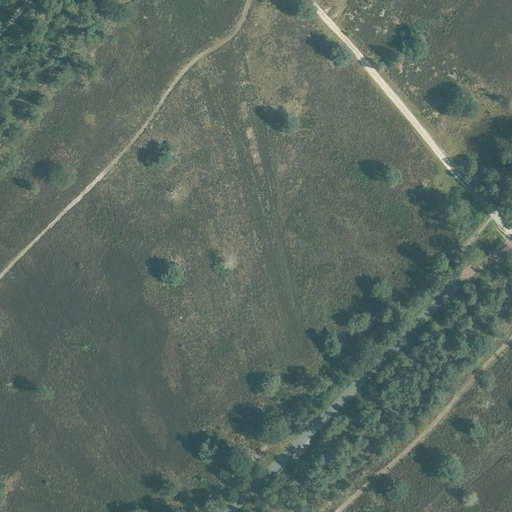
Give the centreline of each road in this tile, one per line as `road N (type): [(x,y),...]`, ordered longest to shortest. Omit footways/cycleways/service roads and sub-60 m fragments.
road 1 (tertiary): [(229,511),(467,273),(511,243)]
road 2 (track): [(0,277),(115,161),(182,72),(235,30),(248,0)]
road 3 (track): [(308,0),(511,232)]
road 4 (track): [(338,511),(511,340)]
